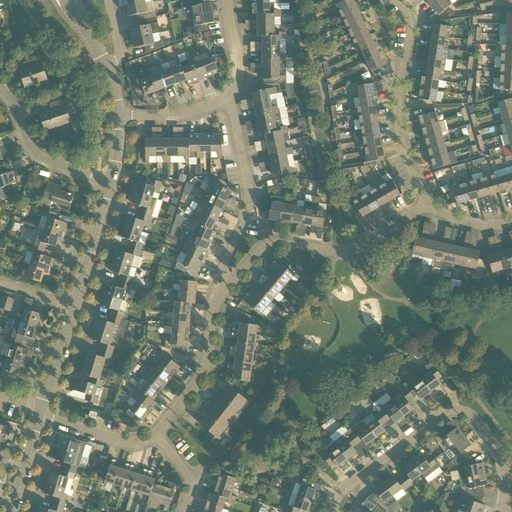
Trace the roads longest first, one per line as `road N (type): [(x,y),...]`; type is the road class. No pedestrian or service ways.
road 1 (residential): [(423,204),(336,253),(264,247),(210,313)]
road 2 (residential): [(210,313),(248,204),(228,96)]
road 3 (residential): [(423,204),(398,127),(409,28),(395,0)]
road 4 (residential): [(333,511),(339,489),(456,409)]
road 5 (residential): [(0,88),(37,155),(110,181)]
road 6 (residential): [(210,313),(203,370),(150,436)]
road 7 (residential): [(110,181),(71,305)]
road 8 (residential): [(504,511),(503,461),(456,409)]
